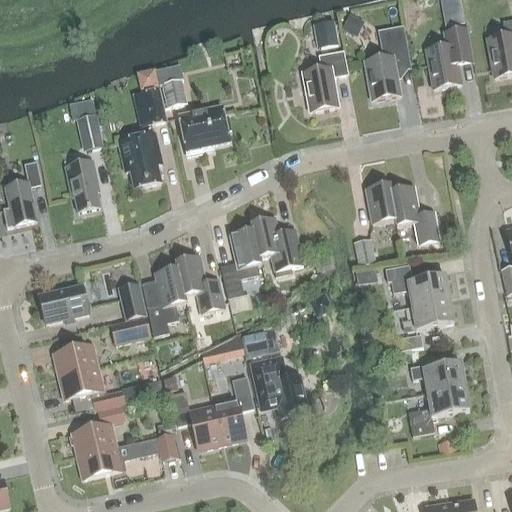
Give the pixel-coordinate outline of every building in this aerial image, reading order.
[(365,26),(349,18),(342,34),(357,41),(365,26)] [(313,28),(318,52),(338,47),(334,24),(313,28)] [(494,83),(511,79),(511,24),(502,27),(504,41),(486,44),(494,83)] [(410,68),(405,45),(403,31),(377,36),(382,63),(364,66),(372,106),(399,101),(394,71),(410,68)] [(466,34),(443,38),(445,52),(426,55),(433,94),(460,90),(457,70),(473,67),(466,34)] [(332,83),(347,80),(343,56),(318,61),(321,74),(302,78),(310,117),(337,112),(332,83)] [(188,106),(182,82),(161,87),(167,111),(188,106)] [(166,125),(158,94),(141,98),(148,129),(166,125)] [(229,146),(227,137),(231,136),(227,119),(223,120),(221,112),(178,122),(187,161),(206,156),(205,151),(229,146)] [(76,124),(83,156),(103,151),(96,119),(76,124)] [(129,176),(133,194),(160,188),(156,170),(162,169),(155,138),(117,146),(124,177),(129,176)] [(74,201),(77,217),(99,213),(96,197),(98,196),(92,166),(65,172),(71,202),(74,201)] [(29,193),(41,190),(36,167),(23,169),(27,187),(4,192),(9,213),(2,214),(6,233),(36,226),(29,193)] [(371,230),(394,225),(395,225),(390,196),(389,189),(365,194),(371,230)] [(413,192),(390,196),(395,225),(394,225),(396,232),(413,229),(417,250),(439,247),(434,217),(419,220),(413,192)] [(260,263),(270,261),(274,277),(302,270),(294,233),(277,236),(274,223),(250,229),(252,235),(259,263),(260,263)] [(511,234),(506,236),(511,265),(511,272),(500,275),(505,301),(511,299),(511,234)] [(236,269),(220,273),(227,304),(243,300),(240,284),(259,280),(256,271),(261,270),(260,263),(259,263),(252,235),(229,240),(236,269)] [(353,247),(358,270),(375,267),(371,244),(353,247)] [(175,267),(177,273),(184,302),(196,299),(201,319),(224,314),(218,285),(205,287),(199,261),(175,267)] [(408,296),(411,312),(449,305),(445,281),(407,288),(406,284),(411,283),(409,270),(385,275),(387,287),(394,286),(396,298),(408,296)] [(186,308),(184,302),(177,273),(154,278),(155,286),(141,289),(153,340),(169,337),(167,327),(179,325),(176,310),(186,308)] [(119,292),(126,326),(146,321),(139,287),(119,292)] [(45,329),(88,319),(81,291),(39,301),(45,329)] [(317,323),(333,315),(324,298),(308,307),(317,323)] [(411,312),(413,324),(402,326),(404,337),(453,329),(449,305),(411,312)] [(111,330),(115,351),(151,343),(147,322),(111,330)] [(245,341),(250,363),(271,358),(266,336),(245,341)] [(423,352),(421,339),(398,343),(400,356),(423,352)] [(229,362),(242,359),(238,340),(225,347),(229,362)] [(98,373),(92,350),(52,360),(58,383),(98,373)] [(261,414),(277,411),(280,423),(307,417),(299,381),(285,384),(280,364),(251,370),(261,414)] [(426,398),(465,392),(460,368),(423,375),(422,370),(409,373),(412,385),(424,383),(426,398)] [(91,399),(95,416),(124,409),(121,396),(108,399),(103,396),(98,373),(58,383),(63,405),(91,399)] [(213,412),(222,450),(246,445),(239,417),(253,414),(246,382),(232,386),(236,406),(213,412)] [(160,386),(145,389),(148,402),(163,399),(160,386)] [(469,415),(465,392),(426,398),(429,414),(408,418),(412,442),(434,437),(431,422),(469,415)] [(222,450),(213,412),(189,417),(184,397),(170,400),(177,431),(191,428),(198,456),(222,450)] [(97,416),(101,433),(71,439),(71,442),(68,442),(70,451),(73,451),(76,462),(116,453),(111,430),(125,427),(121,410),(97,416)] [(160,442),(173,438),(170,426),(157,430),(160,442)] [(173,438),(160,442),(139,447),(142,460),(159,456),(162,466),(179,462),(173,438)] [(457,457),(455,444),(438,447),(439,459),(457,457)] [(76,462),(81,485),(122,476),(116,453),(76,462)] [(0,511),(8,511),(2,485),(0,485),(0,511)]
